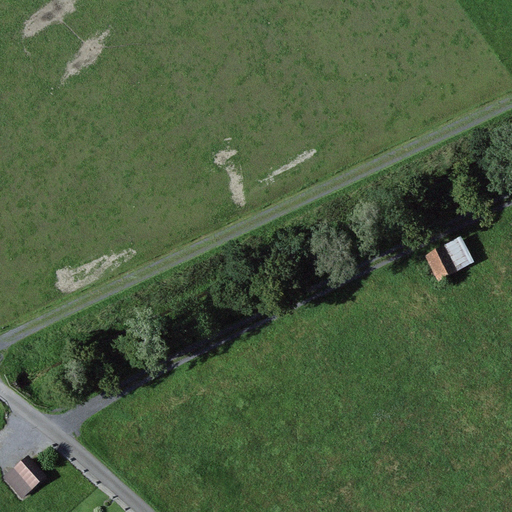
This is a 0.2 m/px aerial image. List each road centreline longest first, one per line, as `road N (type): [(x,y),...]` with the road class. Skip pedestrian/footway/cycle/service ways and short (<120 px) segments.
road 1 (track): [(511,105),(0,349)]
road 2 (track): [(511,195),(35,425)]
road 3 (unclassified): [(135,511),(0,390)]
